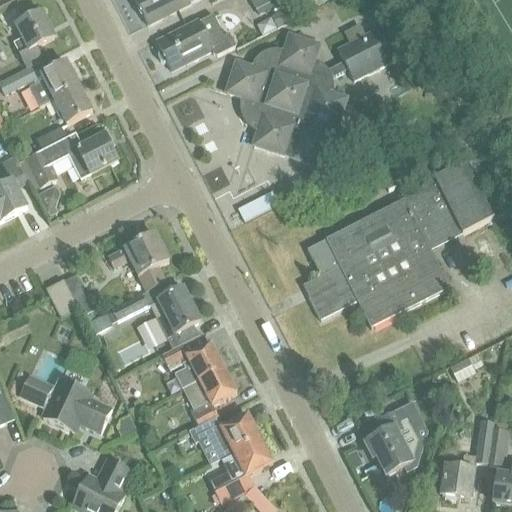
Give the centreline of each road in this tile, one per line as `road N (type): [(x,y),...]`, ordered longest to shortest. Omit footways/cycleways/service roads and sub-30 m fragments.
road 1 (residential): [(353,511),(187,181)]
road 2 (residential): [(187,181),(0,279)]
road 3 (residential): [(187,181),(93,0)]
